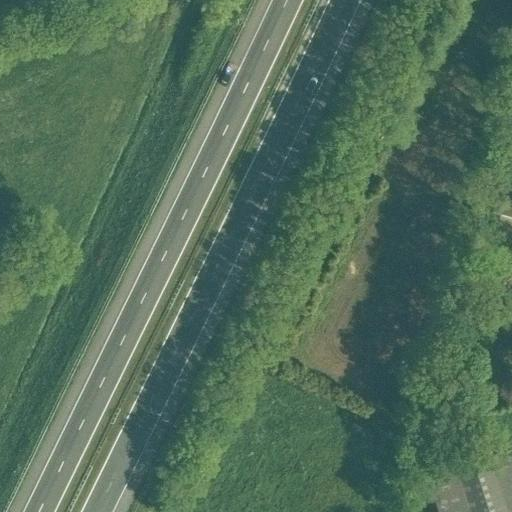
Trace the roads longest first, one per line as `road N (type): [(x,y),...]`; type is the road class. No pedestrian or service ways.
road 1 (motorway): [(96,511),(344,0)]
road 2 (motorway): [(287,0),(39,511)]
road 3 (track): [(0,48),(121,0)]
